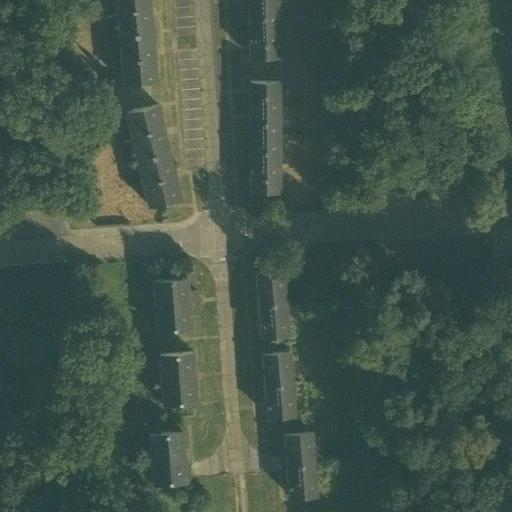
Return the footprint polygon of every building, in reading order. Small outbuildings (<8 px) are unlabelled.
[(156,83),(151,0),(108,0),(113,85),(156,83)] [(277,65),(277,0),(239,0),(239,65),(277,65)] [(278,197),(278,86),(240,86),(240,197),(278,197)] [(177,197),(158,106),(117,114),(136,206),(177,197)] [(456,162),(365,168),(367,190),(458,184),(456,162)] [(511,256),(495,258),(496,280),(511,279),(511,256)] [(473,259),(383,266),(385,288),(475,282),(473,259)] [(248,265),(250,333),(285,331),(282,264),(248,265)] [(179,273),(144,274),(146,328),(184,326),(183,311),(198,310),(197,288),(179,288),(179,273)] [(191,347),(149,349),(152,401),(194,400),(191,347)] [(287,413),(284,347),(254,348),(257,414),(287,413)] [(183,426),(142,428),(144,481),(184,479),(183,426)] [(309,493),(306,427),(276,428),(278,494),(309,493)]
